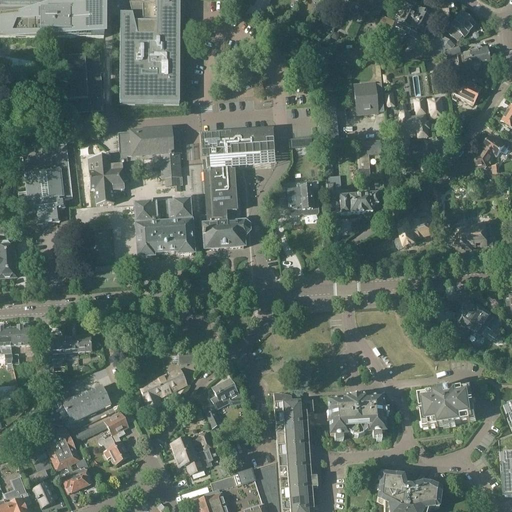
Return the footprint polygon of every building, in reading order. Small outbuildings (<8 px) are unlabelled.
[(0,5),(0,38),(103,39),(104,6),(93,6),(93,1),(96,1),(48,0),(48,1),(51,1),(51,5),(0,5)] [(132,0),(132,17),(120,17),(119,106),(179,106),(179,0),(132,0)] [(333,18),(339,21),(347,3),(342,0),(340,0),(337,8),(335,12),(333,18)] [(339,21),(345,23),(347,18),(349,14),(356,17),(358,12),(365,16),(373,0),(359,0),(356,6),(353,5),(347,3),(339,21)] [(373,0),(365,16),(373,19),(375,15),(379,17),(386,0),(373,0)] [(407,29),(410,31),(420,10),(414,8),(412,11),(405,8),(396,28),(405,33),(407,29)] [(412,36),(422,41),(432,20),(424,17),(426,13),(420,10),(410,31),(414,32),(412,36)] [(450,30),(447,34),(458,43),(461,39),(463,41),(475,27),(461,14),(449,29),(450,30)] [(376,30),(382,33),(388,20),(382,17),(376,30)] [(382,33),(388,36),(394,23),(388,20),(382,33)] [(382,33),(379,39),(385,42),(388,36),(382,33)] [(442,58),(440,40),(433,40),(435,58),(442,58)] [(460,70),(471,68),(472,69),(473,69),(476,71),(477,71),(479,68),(489,66),(486,49),(482,50),(477,46),(473,51),(471,52),(471,54),(463,55),(463,56),(457,57),(460,70)] [(458,48),(445,53),(448,59),(460,54),(458,48)] [(47,67),(0,57),(0,73),(44,81),(47,67)] [(59,60),(62,103),(64,116),(100,113),(100,109),(103,109),(102,101),(99,57),(59,60)] [(382,76),(383,86),(390,85),(389,75),(382,76)] [(457,81),(453,81),(454,83),(454,88),(455,89),(455,88),(476,99),(480,91),(466,83),(466,79),(460,79),(458,82),(457,81)] [(352,86),(356,119),(378,116),(377,114),(383,114),(381,86),(375,86),(375,84),(352,86)] [(308,111),(306,87),(296,87),(298,111),(308,111)] [(451,96),(451,100),(456,102),(457,99),(472,107),(476,99),(455,88),(455,89),(451,96)] [(384,95),(385,109),(395,108),(393,94),(384,95)] [(416,142),(428,140),(427,132),(429,132),(428,124),(426,124),(425,120),(429,119),(429,122),(444,120),(441,99),(426,101),(427,104),(425,104),(424,100),(412,101),(415,118),(409,119),(409,117),(406,114),(402,112),(399,115),(397,118),(399,127),(394,128),(397,145),(397,147),(399,149),(400,150),(403,151),(405,151),(406,150),(408,148),(410,146),(410,144),(409,140),(416,139),(416,142)] [(511,129),(511,107),(501,123),(511,129)] [(321,110),(317,110),(321,152),(339,150),(335,108),(321,110)] [(203,239),(204,253),(243,250),(243,238),(245,238),(248,234),(248,228),(244,225),(230,226),(230,223),(234,222),(234,217),(230,217),(229,213),(236,213),(234,173),(232,173),(231,159),(274,156),(272,131),(200,137),(201,161),(202,161),(207,217),(199,218),(200,230),(203,229),(203,235),(201,235),(202,239),(203,239)] [(108,161),(86,162),(88,197),(93,196),(94,212),(112,211),(111,200),(121,199),(121,187),(127,187),(125,165),(160,162),(163,192),(173,191),(173,195),(180,195),(180,158),(181,158),(179,133),(116,138),(118,157),(108,158),(108,161)] [(510,147),(511,149),(511,142),(503,137),(500,142),(509,148),(510,147)] [(485,150),(494,157),(496,159),(501,153),(503,155),(507,151),(491,139),(483,149),(485,150)] [(363,215),(363,217),(366,219),(369,219),(371,217),(371,215),(374,215),(374,209),(378,209),(377,198),(384,197),(384,191),(375,192),(375,195),(369,196),(368,184),(370,184),(368,156),(381,155),(380,142),(354,144),(358,185),(361,185),(362,194),(359,194),(361,216),(363,215)] [(64,202),(72,201),(67,147),(22,151),(26,194),(18,195),(19,207),(27,206),(28,215),(35,214),(37,227),(43,226),(43,228),(53,227),(53,225),(59,224),(58,211),(65,211),(64,202)] [(479,157),(475,158),(476,172),(479,172),(478,168),(487,167),(494,157),(485,150),(479,157)] [(492,175),(500,175),(499,169),(499,166),(491,167),(492,175)] [(336,199),(334,184),(326,185),(327,200),(336,199)] [(292,219),(298,218),(300,216),(300,213),(318,211),(317,203),(316,201),(312,201),(311,190),(303,190),(302,187),(298,187),(298,188),(296,188),(296,191),(288,191),(290,217),(292,219)] [(434,203),(442,202),(438,187),(431,193),(434,203)] [(341,217),(361,216),(359,194),(357,194),(357,197),(349,197),(348,192),(338,193),(338,199),(339,198),(340,208),(334,209),(335,217),(341,216),(341,217)] [(180,203),(134,207),(136,224),(139,224),(139,229),(136,229),(138,261),(153,259),(153,257),(178,255),(178,258),(193,257),(190,226),(188,226),(187,221),(190,221),(189,203),(189,198),(180,199),(180,203)] [(394,244),(396,249),(399,251),(416,246),(415,241),(431,236),(429,231),(438,228),(435,218),(413,225),(411,219),(400,222),(401,228),(398,230),(401,239),(396,241),(394,244)] [(461,253),(461,255),(466,254),(466,252),(472,252),(472,249),(487,248),(485,223),(482,224),(482,226),(470,227),(469,228),(446,230),(447,241),(453,240),(454,253),(461,253)] [(15,272),(19,272),(20,270),(20,267),(19,267),(19,260),(19,259),(19,256),(18,255),(14,255),(13,244),(0,245),(0,237),(4,237),(4,229),(0,229),(0,280),(16,280),(15,272)] [(463,311),(462,313),(465,315),(465,314),(487,329),(494,319),(484,313),(478,309),(476,312),(467,305),(466,307),(464,306),(462,309),(463,311)] [(457,325),(454,329),(467,338),(471,333),(472,331),(481,337),(487,329),(465,314),(465,315),(463,317),(462,316),(456,325),(457,325)] [(202,342),(200,321),(188,322),(190,344),(202,342)] [(178,345),(190,344),(188,322),(176,323),(178,345)] [(166,346),(178,346),(176,324),(164,325),(166,346)] [(17,330),(10,331),(11,349),(30,348),(29,330),(28,330),(28,326),(26,325),(23,325),(21,327),(21,329),(17,329),(17,330)] [(154,347),(166,346),(164,325),(152,326),(154,347)] [(129,347),(141,347),(140,326),(128,327),(129,347)] [(142,348),(154,347),(152,326),(140,327),(142,348)] [(117,348),(129,347),(128,327),(116,327),(117,348)] [(494,327),(491,331),(498,336),(501,332),(494,327)] [(0,356),(5,357),(5,367),(7,367),(12,367),(11,349),(10,331),(3,331),(3,330),(0,330),(0,356)] [(491,331),(488,336),(495,340),(500,344),(503,340),(498,336),(491,331)] [(76,339),(78,355),(91,354),(90,338),(76,339)] [(70,340),(63,340),(65,356),(64,356),(65,360),(65,362),(78,361),(78,357),(77,355),(78,355),(76,339),(70,340)] [(51,352),(44,353),(46,376),(53,375),(52,361),(65,360),(64,356),(65,356),(63,340),(50,341),(51,352)] [(194,365),(193,351),(178,353),(179,366),(194,365)] [(180,370),(139,388),(149,412),(162,407),(158,399),(187,387),(180,370)] [(213,391),(217,398),(212,401),(217,411),(230,404),(228,400),(237,396),(229,382),(213,391)] [(438,394),(418,397),(423,431),(443,428),(443,430),(456,429),(456,426),(476,423),(475,412),(473,398),(473,397),(473,395),(472,389),(451,392),(450,389),(449,389),(448,386),(438,388),(439,390),(437,390),(438,394)] [(49,408),(44,423),(51,425),(59,428),(63,427),(64,420),(69,418),(72,425),(110,407),(102,388),(72,402),(67,391),(61,394),(51,399),(49,395),(48,396),(49,408)] [(59,389),(48,394),(49,395),(51,399),(61,394),(59,389)] [(280,398),(273,398),(275,426),(277,465),(280,511),(304,511),(312,510),(311,491),(317,490),(316,479),(310,479),(306,424),(304,403),(291,404),(290,400),(286,399),(280,398)] [(328,415),(326,415),(326,422),(329,422),(329,425),(329,427),(330,433),(330,437),(334,437),(334,443),(343,442),(342,436),(343,436),(348,436),(348,437),(350,437),(352,438),(353,438),(355,438),(356,438),(358,437),(360,437),(361,437),(363,436),(364,435),(366,435),(372,434),(372,440),(381,439),(381,434),(384,434),(383,419),(385,418),(385,412),(382,412),(382,400),(366,401),(366,398),(360,398),(358,399),(358,398),(351,398),(351,399),(349,399),(343,400),(343,401),(343,402),(328,403),(328,411),(328,412),(328,415)] [(220,427),(212,408),(204,412),(212,430),(220,427)] [(103,423),(74,437),(77,444),(107,430),(111,438),(110,439),(105,442),(104,440),(102,440),(100,440),(98,442),(98,443),(98,446),(100,447),(102,447),(103,447),(106,452),(106,453),(104,454),(107,461),(111,459),(112,461),(111,463),(112,465),(114,466),(115,467),(129,459),(118,439),(125,436),(123,433),(128,430),(120,415),(104,423),(103,423)] [(41,440),(56,473),(80,462),(66,431),(62,430),(41,440)] [(171,446),(175,457),(193,451),(192,448),(200,445),(203,453),(204,453),(211,450),(206,434),(198,437),(190,441),(189,439),(171,446)] [(39,440),(30,444),(38,463),(47,459),(39,440)] [(218,461),(217,461),(214,451),(214,450),(204,453),(203,453),(195,456),(193,451),(175,457),(179,469),(188,466),(191,476),(205,471),(204,468),(211,466),(210,464),(218,461)] [(505,466),(503,466),(504,477),(505,499),(511,498),(511,455),(504,456),(505,456),(505,466)] [(19,473),(14,462),(3,467),(7,478),(19,473)] [(205,502),(196,505),(197,511),(280,511),(277,465),(236,478),(232,479),(210,486),(213,496),(204,499),(205,501),(205,502)] [(83,468),(72,473),(80,491),(91,486),(83,468)] [(29,478),(32,486),(35,485),(37,489),(33,491),(41,511),(55,505),(54,502),(57,501),(55,496),(52,497),(50,493),(54,492),(51,486),(48,488),(47,485),(44,486),(42,482),(48,479),(44,471),(29,478)] [(65,477),(61,479),(68,496),(80,491),(72,473),(69,475),(65,476),(65,477)] [(380,476),(376,503),(383,506),(383,511),(429,511),(439,510),(441,492),(431,487),(422,486),(415,488),(411,490),(408,489),(405,488),(403,480),(401,479),(400,479),(398,479),(393,478),(380,476)] [(15,492),(4,496),(6,502),(5,502),(7,507),(7,506),(9,511),(26,511),(24,508),(30,506),(20,479),(11,483),(15,492)] [(0,511),(9,511),(7,506),(7,507),(5,501),(0,503),(0,511)]
